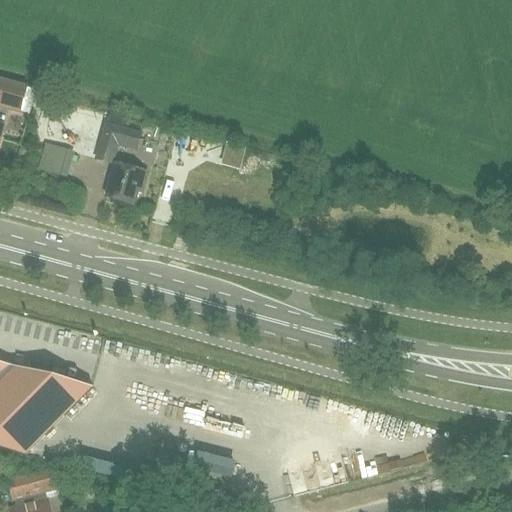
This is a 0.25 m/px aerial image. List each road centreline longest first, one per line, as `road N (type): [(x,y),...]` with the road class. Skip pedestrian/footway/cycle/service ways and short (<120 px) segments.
road 1 (primary): [(511,370),(408,358),(0,247)]
road 2 (unclassified): [(392,511),(511,481)]
